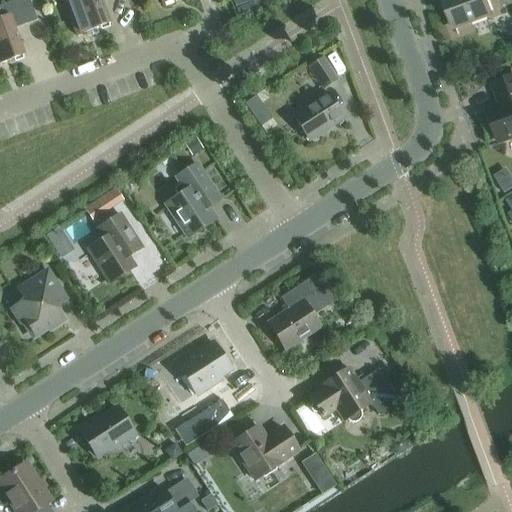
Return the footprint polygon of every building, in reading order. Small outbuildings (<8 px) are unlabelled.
[(14,30),(36,22),(28,0),(19,0),(0,7),(0,65),(24,56),(14,30)] [(62,0),(76,37),(110,25),(100,0),(62,0)] [(266,7),(263,0),(234,0),(239,15),(266,7)] [(455,29),(492,15),(485,0),(441,0),(449,23),(453,25),(455,29)] [(322,90),(336,81),(322,60),(309,69),(322,90)] [(511,78),(493,86),(502,108),(487,114),(498,144),(511,138),(511,78)] [(257,99),(246,107),(265,134),(276,126),(262,106),(270,101),(265,94),(257,99)] [(308,142),(342,120),(326,95),(292,117),(308,142)] [(196,139),(187,145),(193,155),(202,149),(196,139)] [(208,204),(217,198),(195,165),(177,177),(182,184),(174,189),(174,193),(177,198),(165,206),(187,239),(215,221),(207,209),(208,204)] [(511,170),(511,169),(498,173),(504,192),(511,188),(511,170)] [(121,196),(112,185),(82,204),(90,216),(121,196)] [(134,268),(126,256),(140,247),(119,216),(101,228),(107,238),(87,251),(109,284),(134,268)] [(58,229),(45,237),(52,247),(64,239),(58,229)] [(60,293),(47,273),(26,286),(33,296),(11,310),(21,325),(24,323),(33,336),(46,328),(48,331),(64,321),(50,299),(60,293)] [(320,329),(311,315),(333,300),(317,275),(280,299),(287,311),(267,325),(284,352),(320,329)] [(196,397),(220,381),(218,379),(230,371),(212,344),(190,358),(192,360),(178,369),(196,397)] [(322,390),(309,399),(322,419),(335,411),(343,423),(347,420),(350,423),(352,424),(356,424),(359,423),(361,422),(362,419),(363,416),(362,413),(361,411),(371,405),(378,416),(398,403),(377,371),(358,384),(348,369),(320,387),(322,390)] [(239,395),(226,403),(233,413),(245,405),(239,395)] [(116,409),(101,419),(100,416),(78,431),(96,458),(109,450),(111,452),(135,437),(116,409)] [(297,452),(282,429),(265,440),(258,428),(231,446),(254,481),(280,463),(297,452)] [(168,448),(167,454),(171,461),(181,454),(175,444),(168,448)] [(201,445),(186,455),(194,466),(209,456),(201,445)] [(304,461),(322,494),(337,486),(318,453),(304,461)] [(24,466),(0,481),(0,494),(3,499),(8,499),(16,511),(49,511),(45,505),(49,503),(24,466)] [(191,511),(187,505),(198,497),(186,479),(164,493),(161,489),(124,511),(191,511)]
